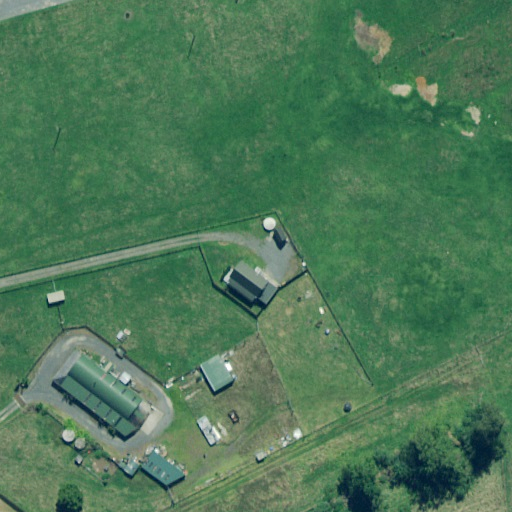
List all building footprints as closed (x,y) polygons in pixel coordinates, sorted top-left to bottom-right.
[(276,289),(241,261),(226,282),(253,303),(257,297),(265,303),(276,289)] [(65,300),(63,292),(48,295),(50,303),(65,300)] [(86,354),(61,385),(128,440),(153,409),(86,354)] [(234,381),(219,356),(174,381),(189,407),(234,381)] [(186,474),(152,450),(141,467),(169,487),(186,474)]
